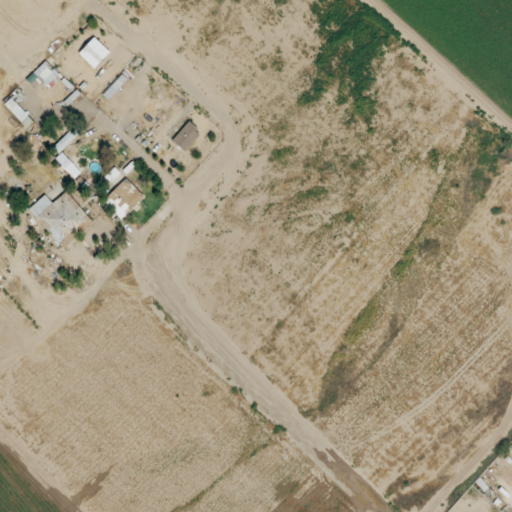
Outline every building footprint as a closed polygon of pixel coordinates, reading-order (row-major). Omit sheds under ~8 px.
[(79,54),(95,68),(110,52),(94,38),(79,54)] [(50,89),(62,77),(45,61),(33,74),(50,89)] [(108,99),(126,80),(122,76),(103,95),(108,99)] [(22,122),(29,116),(11,99),(5,106),(22,122)] [(187,122),(172,142),(186,152),(201,132),(187,122)] [(81,129),(76,124),(55,148),(60,153),(81,129)] [(74,178),(80,173),(62,153),(56,158),(74,178)] [(144,197),(125,178),(107,197),(126,215),(144,197)] [(67,191),(61,196),(54,188),(29,209),(59,245),(90,219),(67,191)]
